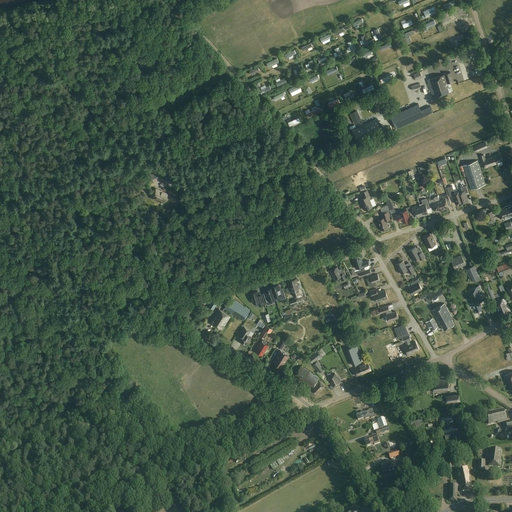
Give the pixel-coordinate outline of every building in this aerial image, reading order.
[(360,25),(365,22),(364,19),(354,23),(357,29),(361,27),(360,25)] [(331,35),(322,38),(324,44),(333,41),(331,35)] [(373,50),(367,53),(370,59),(376,56),(373,50)] [(274,66),(274,68),(280,66),(277,60),(269,63),(271,68),(274,66)] [(307,65),(309,71),(316,69),(313,61),(309,62),(310,64),(307,65)] [(422,69),(421,66),(409,71),(410,74),(413,73),(416,80),(423,77),(419,70),(422,69)] [(454,82),(451,73),(428,80),(430,90),(431,91),(433,98),(449,92),(447,87),(448,87),(447,84),(454,82)] [(418,104),(391,117),(396,129),(424,116),(418,104)] [(488,148),(485,142),(474,146),(476,152),(488,148)] [(502,161),(500,154),(494,156),(485,159),(484,155),(480,156),(485,168),(496,164),(496,163),(502,161)] [(451,157),(439,161),(441,166),(449,163),(448,160),(452,158),(451,157)] [(486,184),(478,161),(463,165),(471,189),(486,184)] [(169,174),(161,178),(163,184),(172,180),(169,174)] [(459,193),(458,192),(455,193),(452,186),(447,188),(450,197),(453,196),(456,204),(461,202),(462,202),(459,193)] [(462,192),(459,193),(462,202),(461,202),(462,203),(468,201),(465,193),(468,192),(466,186),(461,188),(462,192)] [(168,194),(155,189),(151,198),(164,203),(168,194)] [(371,199),(367,191),(362,193),(364,198),(360,199),(365,210),(373,206),(370,200),(371,199)] [(439,200),(442,210),(445,209),(445,208),(448,207),(448,206),(451,205),(448,194),(442,196),(443,199),(439,200)] [(442,210),(439,200),(438,196),(434,197),(434,198),(434,199),(429,200),(431,206),(434,205),(436,211),(439,210),(440,211),(442,210)] [(423,205),(420,206),(423,216),(429,214),(427,209),(430,208),(427,199),(422,201),(423,205)] [(511,216),(511,207),(511,205),(497,210),(500,219),(505,217),(505,219),(509,217),(509,216),(511,215),(511,217),(511,216)] [(418,218),(423,216),(420,206),(417,207),(417,206),(411,208),(413,214),(416,213),(418,218)] [(411,214),(409,207),(406,208),(407,211),(400,213),(400,214),(395,215),(398,221),(402,220),(403,223),(410,220),(408,215),(411,214)] [(495,219),(492,211),(486,213),(487,218),(485,218),(486,222),(495,219)] [(390,219),(387,212),(382,214),(384,218),(378,220),(381,230),(388,228),(386,221),(390,219)] [(436,244),(432,234),(428,236),(426,236),(425,236),(424,238),(423,238),(428,248),(436,244)] [(511,247),(511,243),(502,246),(503,248),(499,249),(499,252),(511,247)] [(419,253),(416,247),(409,251),(414,260),(419,257),(420,260),(425,257),(422,252),(419,253)] [(445,254),(443,248),(436,251),(439,257),(445,254)] [(466,265),(461,255),(451,260),(455,270),(466,265)] [(358,259),(358,258),(353,259),(356,269),(369,264),(368,261),(363,262),(361,258),(358,259)] [(407,268),(403,261),(396,265),(401,274),(408,270),(410,274),(415,272),(411,266),(407,268)] [(480,277),(475,265),(468,268),(473,280),(480,277)] [(341,274),(337,267),(330,271),(335,280),(340,277),(342,281),(347,278),(345,273),(341,274)] [(371,280),(367,281),(369,287),(376,285),(375,282),(380,281),(378,275),(370,277),(371,280)] [(297,279),(288,281),(290,287),(286,288),(288,294),(291,293),(291,292),(292,292),(293,293),(292,294),(294,293),(295,294),(296,293),(297,292),(301,291),(300,288),(301,288),(300,284),(298,285),(297,282),(298,282),(297,279)] [(420,282),(418,279),(416,280),(417,283),(409,288),(412,295),(422,289),(419,283),(420,282)] [(272,286),(272,287),(275,297),(279,296),(280,299),(286,297),(284,292),(281,293),(278,284),(277,284),(275,284),(274,285),(272,286)] [(485,299),(479,285),(466,291),(472,305),(473,305),(476,312),(483,309),(480,302),(485,299)] [(444,293),(441,286),(427,293),(431,300),(444,293)] [(276,299),(275,297),(272,287),(269,288),(268,287),(266,288),(266,289),(265,289),(268,296),(265,297),(267,305),(273,303),(272,300),(276,299)] [(378,293),(376,289),(370,291),(372,297),(374,296),(376,302),(388,298),(385,290),(378,293)] [(265,304),(263,299),(260,300),(257,291),(251,293),(252,299),(252,300),(253,304),(254,303),(254,304),(258,303),(259,306),(265,304)] [(502,314),(507,312),(504,303),(506,302),(504,298),(496,301),(502,314)] [(251,311),(231,299),(224,309),(244,322),(251,311)] [(453,320),(444,303),(432,310),(440,325),(441,325),(444,330),(454,324),(452,320),(453,320)] [(389,311),(388,306),(380,308),(382,313),(386,312),(387,315),(386,315),(389,321),(398,318),(396,311),(391,313),(390,310),(389,311)] [(230,316),(219,309),(211,322),(222,329),(230,316)] [(482,314),(484,313),(483,311),(480,312),(481,313),(476,315),(477,320),(484,317),(482,314)] [(433,319),(428,322),(432,330),(438,328),(433,319)] [(252,337),(248,334),(250,331),(245,327),(241,332),(244,334),(240,341),(246,345),(252,337)] [(419,349),(415,342),(412,343),(410,343),(409,340),(411,339),(409,335),(402,338),(404,342),(405,342),(407,345),(403,347),(407,356),(414,353),(413,352),(419,349)] [(286,343),(281,340),(277,347),(282,349),(286,343)] [(268,345),(262,341),(256,351),(262,355),(264,352),(266,353),(268,350),(266,349),(268,345)] [(362,358),(356,346),(346,350),(353,366),(362,362),(360,359),(362,358)] [(288,356),(280,351),(276,358),(277,359),(274,363),(281,367),(288,356)] [(317,351),(308,358),(312,363),(321,356),(317,351)] [(317,361),(313,365),(319,373),(324,369),(317,361)] [(371,370),(368,363),(354,369),(356,376),(371,370)] [(319,378),(301,366),(294,376),(313,388),(311,389),(316,394),(324,386),(318,380),(319,378)] [(511,372),(503,375),(507,384),(508,384),(511,395),(511,394),(511,372)] [(338,379),(335,373),(328,377),(333,387),(341,382),(339,379),(338,379)] [(450,390),(448,379),(432,381),(433,391),(450,390)] [(460,401),(459,394),(445,396),(446,403),(452,402),(453,406),(459,405),(459,401),(460,401)] [(374,417),(372,408),(363,410),(364,411),(356,413),(358,420),(365,418),(366,418),(371,417),(371,418),(374,417)] [(507,420),(504,409),(494,412),(494,413),(486,415),(489,424),(498,422),(498,423),(507,420)] [(387,426),(384,417),(378,420),(381,429),(376,431),(377,435),(385,432),(383,427),(387,426)] [(511,431),(511,421),(503,424),(505,433),(511,431)] [(462,440),(460,428),(444,432),(446,444),(457,441),(457,443),(461,442),(460,440),(462,440)] [(379,442),(376,435),(372,436),(372,437),(365,439),(367,446),(374,443),(374,444),(379,442)] [(501,450),(490,449),(488,464),(500,465),(501,457),(501,450)] [(399,450),(389,453),(390,459),(401,456),(399,450)] [(381,464),(383,472),(396,468),(393,461),(381,464)] [(469,478),(467,467),(457,469),(460,482),(459,482),(459,484),(458,485),(450,484),(449,501),(457,501),(458,489),(460,489),(461,491),(472,489),(470,477),(469,478)]
